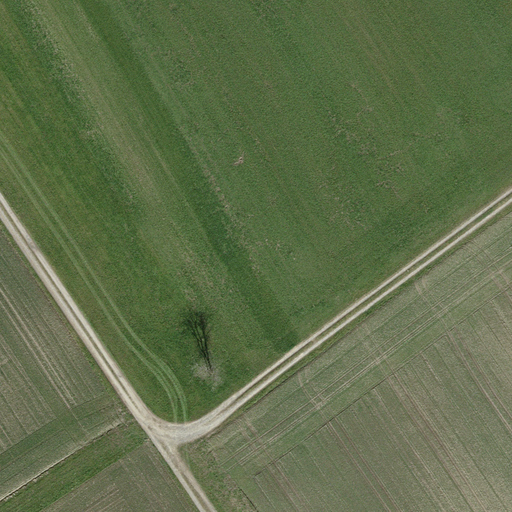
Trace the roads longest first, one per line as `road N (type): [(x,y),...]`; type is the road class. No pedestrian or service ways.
road 1 (track): [(151,428),(177,441),(202,433),(511,203)]
road 2 (track): [(207,511),(0,201)]
